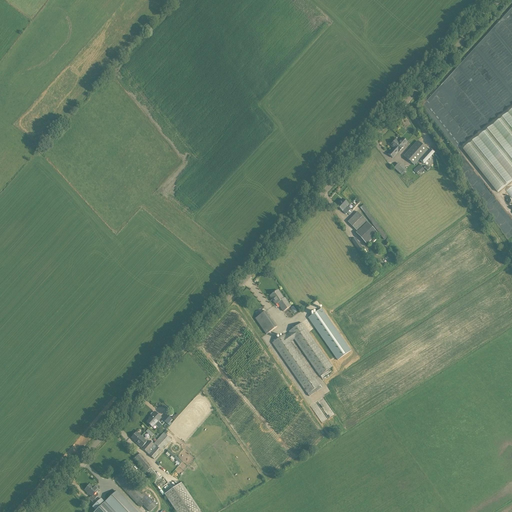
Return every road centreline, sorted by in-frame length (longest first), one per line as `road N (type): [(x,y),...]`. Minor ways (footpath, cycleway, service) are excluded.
road 1 (unclassified): [(32,511),(497,0)]
road 2 (track): [(511,258),(405,101)]
